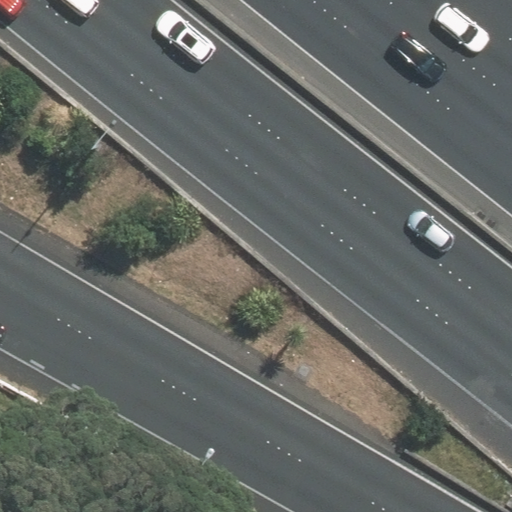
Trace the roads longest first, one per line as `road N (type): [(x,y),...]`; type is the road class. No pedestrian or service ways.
road 1 (motorway): [(511,315),(112,0)]
road 2 (motorway): [(389,511),(0,284)]
road 3 (motorway): [(316,0),(511,157)]
